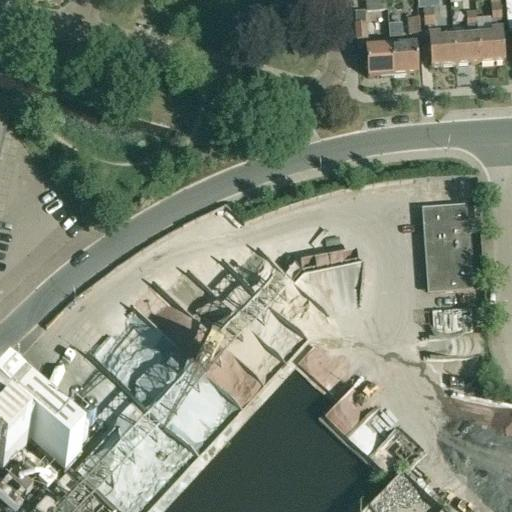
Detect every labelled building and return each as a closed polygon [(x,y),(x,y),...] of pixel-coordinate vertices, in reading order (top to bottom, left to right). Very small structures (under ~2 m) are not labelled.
[(384,0),(364,0),(366,13),(386,11),(384,0)] [(500,3),(491,3),(492,16),(493,18),(500,18),(501,18),(500,3)] [(434,9),(423,10),(424,26),(436,25),(434,9)] [(475,13),(464,14),(464,25),(476,24),(475,13)] [(357,42),(366,41),(364,14),(355,15),(357,42)] [(418,21),(408,22),(410,38),(420,37),(418,21)] [(415,46),(402,47),(400,25),(388,26),(389,48),(390,48),(392,78),(417,76),(415,46)] [(477,37),(479,65),(504,63),(501,30),(490,31),(491,36),(477,37)] [(455,67),(453,39),(439,40),(438,35),(427,36),(430,69),(455,67)] [(455,67),(479,65),(477,37),(453,39),(455,67)] [(367,80),(392,78),(390,48),(389,48),(365,50),(367,80)] [(0,160),(9,123),(0,120),(0,160)] [(465,210),(423,213),(429,295),(471,292),(465,210)] [(1,398),(0,397),(0,511),(18,511),(55,471),(65,480),(81,462),(21,407),(6,393),(1,398)]
